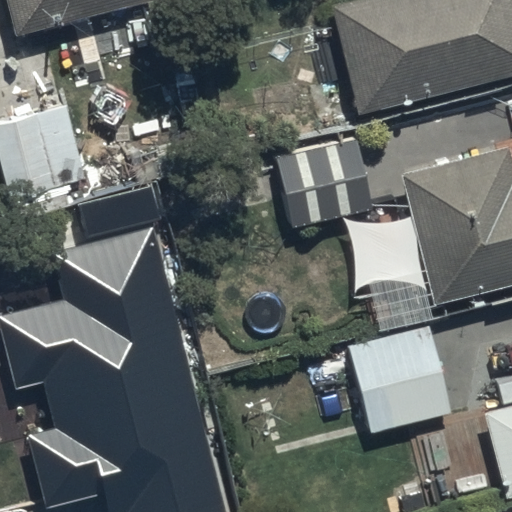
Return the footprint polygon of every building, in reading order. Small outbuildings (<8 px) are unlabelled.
[(1,0),(12,39),(154,0),(1,0)] [(511,0),(356,0),(324,8),(351,116),(511,76),(511,0)] [(65,107),(0,121),(0,194),(2,203),(83,185),(65,107)] [(353,141),(269,156),(284,230),(367,214),(353,141)] [(503,151),(395,176),(427,306),(511,284),(511,179),(503,151)] [(223,511),(148,184),(81,199),(90,239),(51,247),(64,301),(0,315),(0,347),(10,392),(39,385),(48,426),(25,431),(43,506),(103,492),(107,511),(223,511)] [(422,328),(342,350),(365,436),(446,414),(422,328)] [(511,405),(476,414),(498,501),(511,497),(511,405)]
